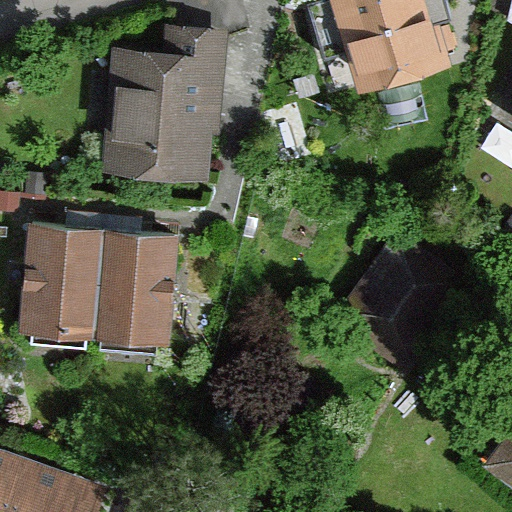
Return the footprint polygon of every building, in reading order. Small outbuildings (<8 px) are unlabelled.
[(341,0),(363,73),(441,50),(426,0),(341,0)] [(220,65),(222,34),(175,30),(169,34),(167,57),(123,54),(114,158),(198,166),(207,64),(220,65)] [(103,227),(33,222),(24,323),(95,329),(103,227)] [(174,233),(103,227),(95,329),(165,335),(174,233)] [(453,280),(399,241),(345,318),(362,330),(371,318),(407,344),(453,280)] [(0,511),(4,511),(19,472),(0,464),(0,511)] [(84,511),(90,496),(19,472),(4,511),(84,511)] [(135,492),(127,511),(160,511),(164,502),(135,492)]
